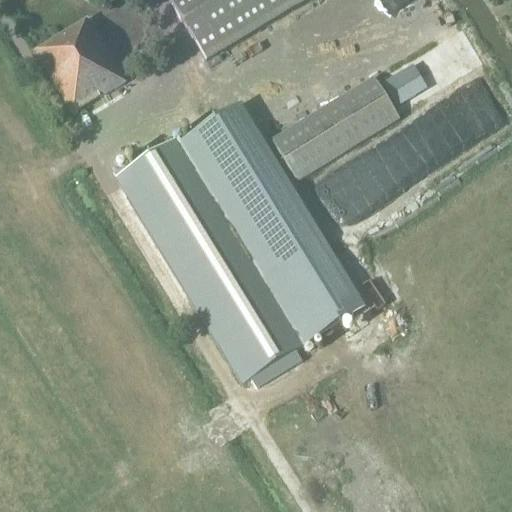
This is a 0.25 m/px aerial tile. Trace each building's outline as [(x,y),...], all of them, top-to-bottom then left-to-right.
[(167,0),(208,65),(314,0),(167,0)] [(35,55),(73,118),(126,85),(88,23),(35,55)] [(398,109),(428,90),(414,68),(384,86),(398,109)] [(297,186),(338,161),(400,122),(375,80),(271,144),(297,186)] [(149,161),(117,181),(243,388),(311,346),(358,316),(233,114),(187,143),(184,139),(149,161)]
